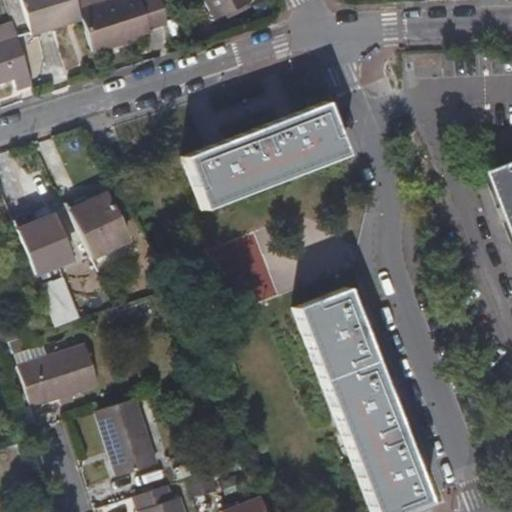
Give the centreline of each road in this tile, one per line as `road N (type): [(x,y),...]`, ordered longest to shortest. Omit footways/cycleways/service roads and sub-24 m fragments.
road 1 (residential): [(485,511),(335,35)]
road 2 (residential): [(0,136),(319,36)]
road 3 (residential): [(335,35),(511,23)]
